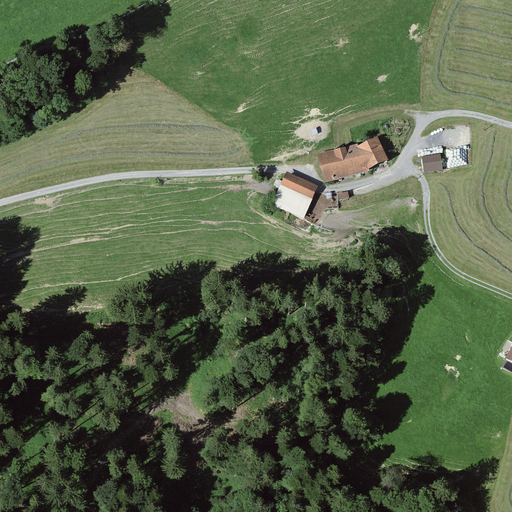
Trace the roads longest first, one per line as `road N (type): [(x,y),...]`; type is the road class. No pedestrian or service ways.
road 1 (track): [(0,204),(118,176),(292,170),(328,189),(399,166)]
road 2 (track): [(76,511),(97,468),(156,404),(184,405),(208,423)]
road 3 (track): [(399,166),(420,179),(436,254),(455,273),(511,298)]
road 4 (track): [(399,166),(429,119),(466,113),(511,125)]
